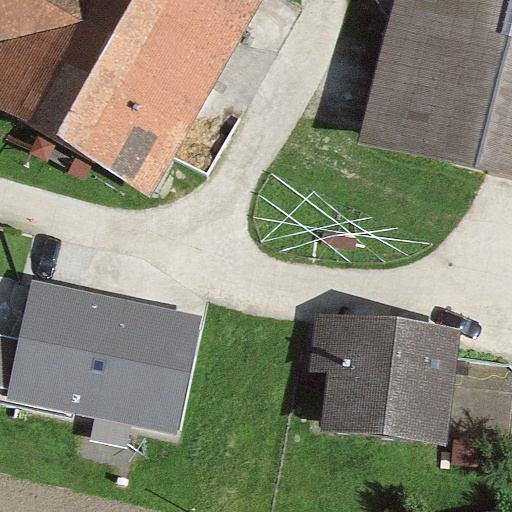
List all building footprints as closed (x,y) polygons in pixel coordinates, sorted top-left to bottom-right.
[(0,0),(0,42),(8,47),(0,61),(0,110),(143,187),(244,0),(0,0)] [(511,0),(407,0),(373,158),(511,188),(511,0)] [(328,216),(284,206),(275,248),(318,258),(328,216)] [(194,321),(39,287),(15,396),(171,429),(194,321)] [(459,348),(336,332),(324,423),(447,440),(459,348)]
